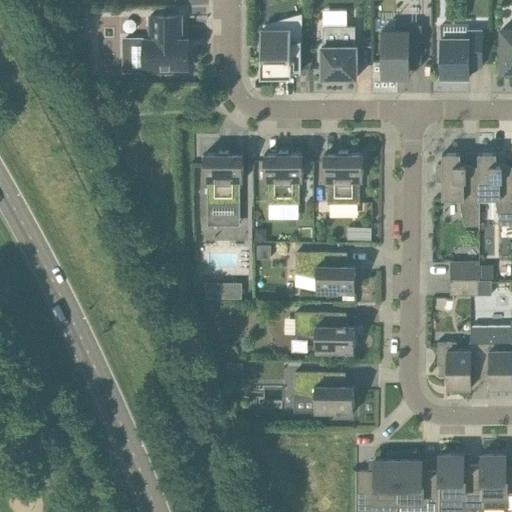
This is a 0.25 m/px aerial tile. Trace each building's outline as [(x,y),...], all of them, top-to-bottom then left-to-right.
[(189,48),(189,46),(188,38),(182,38),(182,16),(150,16),(150,39),(144,39),(144,71),(144,73),(172,73),(172,69),(189,69),(189,60),(192,60),(192,48),(189,48)] [(397,65),(410,65),(422,65),(422,24),(395,24),(395,29),(382,29),(382,77),(397,77),(397,65)] [(356,46),(355,26),(323,26),(324,46),(322,46),(323,78),(326,78),(329,81),(338,81),(341,78),(357,78),(357,46),(356,46)] [(511,28),(502,29),(501,71),(511,70),(511,28)] [(291,31),(291,29),(261,29),(261,49),(262,49),(262,56),(260,56),(261,77),(284,77),(284,69),(290,69),(290,70),(300,70),(300,71),(302,71),(302,31),(291,31)] [(442,78),(470,78),(470,66),(482,66),(482,31),(468,31),(468,38),(442,38),(442,78)] [(229,154),(229,151),(219,151),(219,154),(205,154),(205,181),(209,181),(208,217),(239,217),(239,181),(244,181),(244,154),(229,154)] [(289,154),(289,151),(279,151),(279,154),(264,154),(264,181),(268,181),(269,203),(300,203),(299,181),(303,181),(303,154),(289,154)] [(349,154),(349,151),(339,151),(339,154),(325,154),(325,181),(328,181),(329,203),(360,203),(360,181),(364,181),(363,154),(349,154)] [(478,225),(479,168),(467,168),(467,164),(461,164),(461,154),(442,154),(442,164),(437,164),(437,181),(442,181),(443,199),(460,199),(465,225),(478,225)] [(511,224),(511,168),(503,168),(503,164),(497,164),(497,154),(479,154),(479,168),(478,225),(480,225),(480,199),(494,200),(501,225),(511,224)] [(265,240),(265,228),(254,228),(254,240),(265,240)] [(371,239),(371,228),(362,228),(358,232),(358,239),(371,239)] [(270,258),(270,245),(257,245),(257,259),(270,258)] [(356,293),(356,266),(344,266),(344,253),(297,251),(297,272),(317,277),(317,292),(356,293)] [(451,278),(478,278),(478,261),(465,261),(465,265),(453,265),(453,275),(451,275),(451,278)] [(493,265),(482,265),(482,278),(493,278),(493,265)] [(478,280),(478,278),(451,278),(451,282),(453,282),(453,295),(478,295),(478,280)] [(478,295),(492,295),(491,280),(478,280),(478,295)] [(217,298),(217,282),(206,282),(206,298),(217,298)] [(215,314),(215,302),(204,302),(204,314),(215,314)] [(355,353),(355,326),(343,326),(343,313),(296,312),(296,333),(316,337),(316,352),(355,353)] [(511,387),(511,326),(472,327),(472,341),(472,372),(490,372),(490,388),(511,387)] [(472,388),(472,372),(472,341),(470,341),(470,350),(457,350),(457,341),(438,341),(438,365),(441,365),(441,373),(447,373),(448,388),(472,388)] [(242,376),(242,363),(228,363),(228,376),(233,376),(242,376)] [(354,412),(354,386),(342,385),(342,372),(295,372),(295,393),(315,398),(315,412),(354,412)] [(440,493),(442,493),(442,511),(467,511),(467,506),(483,506),(483,494),(481,494),(481,493),(482,493),(482,487),(482,465),(464,465),(463,455),(465,455),(465,454),(441,454),(441,453),(439,453),(439,455),(440,455),(440,471),(440,493)] [(511,464),(506,465),(505,455),(507,455),(507,454),(483,454),(483,453),(481,453),(481,455),(482,455),(482,465),(482,487),(482,493),(481,493),(481,494),(483,494),(483,506),(483,508),(508,508),(508,495),(511,494),(511,464)] [(374,511),(398,511),(398,459),(398,460),(375,460),(375,461),(376,461),(375,471),(357,471),(357,470),(356,470),(355,511),(356,511),(357,511),(375,511),(374,511)] [(440,493),(440,471),(422,471),(420,461),(422,461),(422,460),(399,460),(399,459),(398,459),(398,511),(422,511),(440,511),(441,511),(442,511),(442,493),(440,493)]
